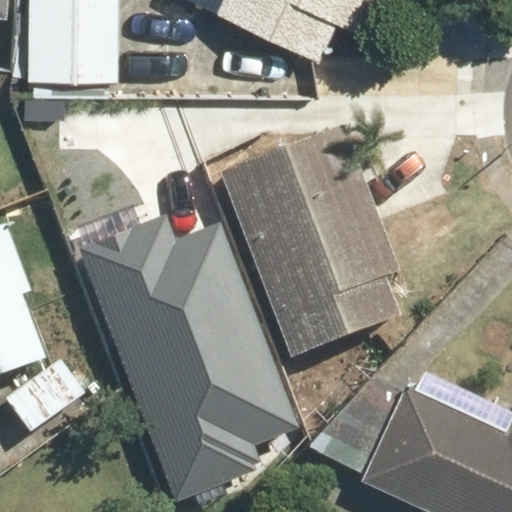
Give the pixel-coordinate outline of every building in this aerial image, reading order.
[(14,0),(14,76),(118,77),(118,0),(14,0)] [(217,0),(325,55),(353,0),(217,0)] [(220,175),(283,346),(419,297),(356,125),(220,175)] [(214,180),(193,137),(121,171),(141,215),(214,180)] [(160,218),(86,248),(183,490),(262,458),(254,438),(301,419),(221,220),(176,238),(167,216),(160,218)] [(0,368),(45,355),(10,234),(0,237),(0,368)] [(96,393),(65,353),(9,398),(40,437),(96,393)] [(511,511),(511,435),(411,393),(370,489),(424,511),(511,511)]
